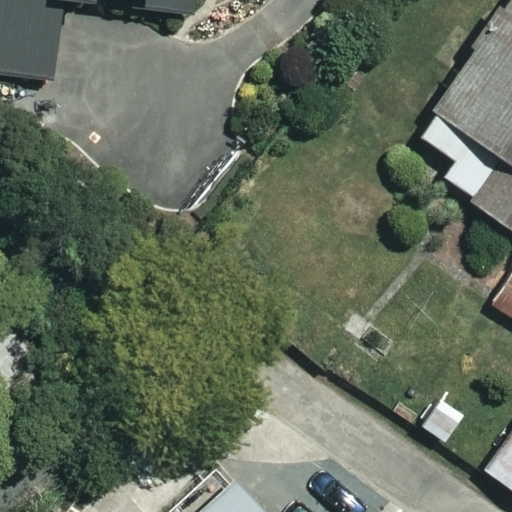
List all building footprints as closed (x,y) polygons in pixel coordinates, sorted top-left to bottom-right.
[(123,11),(187,18),(189,0),(0,0),(0,76),(48,82),(57,7),(83,10),(83,0),(120,0),(125,1),(123,11)] [(511,9),(425,142),(460,165),(447,185),(511,228),(511,9)] [(511,281),(495,306),(511,317),(511,281)] [(511,446),(492,474),(511,489),(511,446)] [(265,511),(244,487),(214,511),(265,511)]
